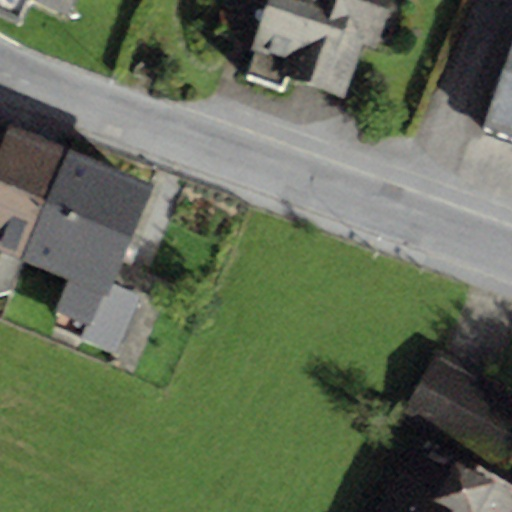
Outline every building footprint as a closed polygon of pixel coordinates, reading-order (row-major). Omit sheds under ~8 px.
[(0,0),(0,13),(20,23),(31,0),(29,0),(0,0)] [(29,0),(31,0),(64,16),(71,0),(29,0)] [(230,0),(218,34),(258,50),(247,80),(282,93),(288,77),(340,96),(359,45),(370,49),(387,0),(230,0)] [(511,53),(487,123),(490,124),(511,131),(511,53)] [(511,141),(511,131),(490,124),(487,132),(511,141)] [(0,295),(10,293),(25,260),(66,163),(0,136),(0,295)] [(107,288),(146,196),(66,163),(25,260),(73,280),(60,313),(90,326),(83,341),(114,354),(136,301),(107,288)] [(503,471),(511,454),(511,399),(439,360),(407,418),(503,471)] [(508,511),(511,508),(511,502),(433,458),(403,511),(508,511)]
